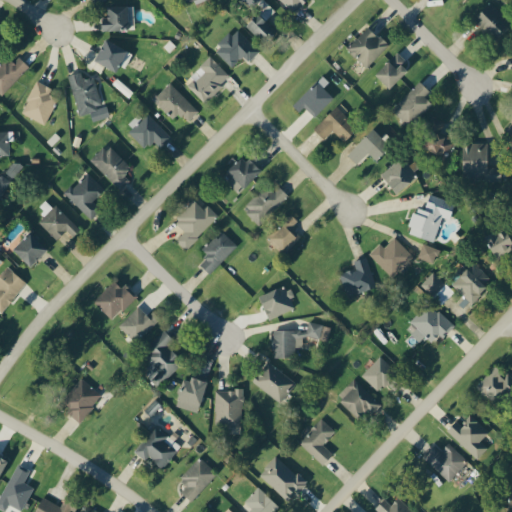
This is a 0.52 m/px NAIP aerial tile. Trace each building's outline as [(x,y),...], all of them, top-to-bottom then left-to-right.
[(245,25),(264,42),(276,29),(266,19),(275,9),(265,0),(246,0),(253,6),(252,6),(257,12),(245,25)] [(279,0),(292,12),(303,0),(279,0)] [(475,17),(497,38),(511,22),(490,2),(475,17)] [(129,28),(128,4),(107,5),(107,16),(102,16),(102,29),(129,28)] [(346,49),(366,67),(388,43),(368,25),(346,49)] [(248,61),(259,50),(236,27),(214,49),(232,66),(243,55),(248,61)] [(119,73),(131,51),(106,38),(94,58),(119,73)] [(375,73),(389,87),(410,64),(397,51),(375,73)] [(0,63),(0,92),(2,95),(29,65),(18,55),(11,63),(5,57),(0,63)] [(93,76),(82,79),(80,71),(68,74),(79,115),(90,112),(92,120),(109,116),(106,105),(101,106),(93,76)] [(314,116),(333,97),(323,87),(329,81),(322,74),(293,105),(299,111),(304,106),(314,116)] [(48,92),(51,87),(37,79),(20,111),(43,124),(57,97),(48,92)] [(407,125),(431,102),(424,95),(429,90),(420,81),(391,108),(407,125)] [(172,119),(180,112),(188,120),(198,111),(170,82),(152,98),(172,119)] [(333,129),(343,140),(357,128),(336,106),(313,127),(323,138),(333,129)] [(128,131),(145,148),(154,140),(160,147),(171,137),(147,112),(128,131)] [(444,120),(433,117),(423,148),(438,153),(440,148),(450,151),(455,138),(439,133),(444,120)] [(375,159),(390,144),(373,127),(347,154),(356,163),(368,151),(375,159)] [(462,171),(474,171),(474,179),(501,180),(501,166),(488,166),(488,143),(463,142),(462,171)] [(105,143),(89,160),(121,187),(129,179),(124,174),(131,166),(105,143)] [(227,169),(232,175),(227,181),(237,192),(261,170),(244,153),(227,169)] [(381,173),(397,192),(418,175),(402,155),(381,173)] [(5,172),(14,178),(23,165),(14,159),(5,172)] [(104,188),(86,171),(65,194),(91,218),(100,208),(92,201),(104,188)] [(0,175),(0,196),(11,180),(1,174),(0,175)] [(243,207),(258,224),(289,195),(279,184),(272,191),(267,185),(243,207)] [(408,232),(433,239),(440,215),(450,218),(454,202),(429,194),(425,209),(416,206),(408,232)] [(79,230),(48,197),(37,206),(45,215),(39,221),(56,239),(67,229),(73,235),(79,230)] [(219,216),(207,204),(203,208),(195,199),(173,220),(184,231),(176,239),(185,248),(219,216)] [(298,220),(290,212),(266,237),(283,254),(301,236),(291,227),(298,220)] [(493,256),(511,250),(511,238),(507,227),(486,234),(493,256)] [(12,248),(31,265),(47,248),(29,230),(12,248)] [(236,244),(221,230),(202,250),(208,255),(200,263),(210,272),(236,244)] [(383,247),(379,243),(369,253),(392,277),(414,257),(395,236),(383,247)] [(340,272),(346,295),(375,288),(368,256),(354,260),(356,268),(340,272)] [(484,283),(490,278),(474,261),(452,282),(471,302),(488,287),(484,283)] [(0,312),(27,283),(8,265),(0,273),(0,312)] [(442,304),(454,291),(433,271),(421,284),(442,304)] [(93,300),(111,319),(137,295),(125,282),(121,286),(115,280),(93,300)] [(286,283),(259,295),(270,318),(296,306),(286,283)] [(410,321),(417,327),(411,333),(419,341),(425,335),(434,343),(452,324),(429,302),(410,321)] [(153,310),(148,315),(138,305),(119,325),(136,342),(160,317),(153,310)] [(272,330),(273,356),(294,355),(294,347),(303,347),(303,339),(329,338),(329,323),(307,324),(308,328),(272,330)] [(175,339),(165,329),(148,345),(152,349),(145,356),(158,370),(149,379),(157,386),(183,360),(168,345),(175,339)] [(377,390),(385,382),(393,390),(398,386),(393,381),(399,376),(380,356),(361,374),(377,390)] [(279,402),(295,382),(268,360),(252,380),(279,402)] [(511,377),(507,373),(505,375),(494,366),(476,386),(494,403),(511,382),(511,377)] [(206,381),(183,375),(175,406),(199,412),(206,381)] [(77,421),(102,397),(83,377),(61,399),(70,408),(67,411),(77,421)] [(366,411),(370,415),(381,404),(353,378),(336,396),(359,418),(366,411)] [(242,425),(243,389),(215,388),(214,424),(242,425)] [(461,425),(456,420),(446,430),(477,458),(487,447),(480,441),(489,431),(471,414),(461,425)] [(335,431),(321,417),(298,442),(322,464),(332,453),(323,444),(335,431)] [(177,449),(172,445),(175,441),(155,424),(134,451),(145,460),(148,456),(163,467),(177,449)] [(448,480),(467,460),(449,443),(441,451),(433,444),(422,456),(448,480)] [(258,474),(288,501),(306,482),(276,455),(258,474)] [(186,485),(181,492),(191,501),(217,473),(199,456),(179,478),(186,485)] [(33,486),(23,482),(30,469),(17,462),(0,497),(0,507),(5,510),(8,503),(21,510),(33,486)] [(270,511),(277,505),(258,486),(244,501),(251,508),(247,511),(270,511)] [(33,511),(68,511),(74,503),(65,498),(60,506),(43,496),(33,511)] [(391,504),(384,498),(375,508),(379,511),(415,511),(398,496),(391,504)]
